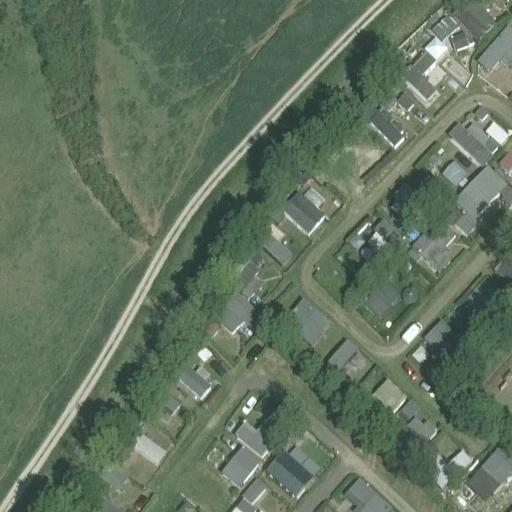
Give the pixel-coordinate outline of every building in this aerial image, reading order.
[(452,18),(470,36),(479,45),(497,27),(471,0),(452,18)] [(450,19),(433,34),(443,46),(460,31),(450,19)] [(511,33),(508,30),(478,66),(491,77),(501,65),(509,71),(511,66),(511,33)] [(479,45),(470,36),(465,38),(465,36),(451,41),(456,54),(469,50),(469,48),(479,45)] [(411,70),(401,80),(428,106),(438,95),(423,81),(437,67),(426,57),(413,71),(411,70)] [(398,103),(389,95),(380,104),(389,113),(398,103)] [(398,105),(409,114),(415,106),(405,97),(398,105)] [(476,117),(482,123),(489,116),(482,110),(476,117)] [(382,117),(372,127),(395,150),(405,140),(382,117)] [(450,140),(484,171),(494,161),(492,159),(499,151),(473,127),(466,135),(459,129),(450,140)] [(429,163),(434,169),(440,163),(435,157),(429,163)] [(510,175),(511,172),(511,160),(509,157),(499,167),(509,176),(510,175)] [(445,180),(456,190),(468,177),(457,167),(445,180)] [(488,171),(455,205),(475,224),(501,198),(508,190),(494,176),(488,171)] [(304,189),(312,180),(307,175),(299,184),(304,189)] [(406,187),(397,198),(414,211),(422,199),(406,187)] [(310,237),(326,219),(306,201),(290,219),(310,237)] [(271,221),(279,227),(285,219),(277,213),(271,221)] [(464,220),(455,229),(467,240),(478,229),(474,225),(467,217),(464,220)] [(413,251),(421,259),(440,277),(451,265),(443,257),(441,255),(446,249),(457,237),(440,221),(413,251)] [(377,236),(369,245),(390,264),(406,245),(383,224),(374,234),(377,236)] [(414,230),(407,237),(413,244),(420,237),(414,230)] [(257,271),(264,261),(251,251),(246,258),(253,263),(251,265),(250,266),(257,271)] [(421,259),(413,252),(408,257),(416,264),(421,259)] [(511,256),(494,275),(511,289),(511,256)] [(241,257),(222,282),(249,304),(263,285),(256,280),(261,274),(257,271),(250,266),(251,265),(241,257)] [(377,267),(383,273),(391,266),(384,259),(377,267)] [(413,268),(406,261),(401,267),(407,273),(413,268)] [(511,309),(484,284),(469,301),(475,307),(472,310),(491,328),(495,323),(499,327),(511,312),(511,309)] [(365,306),(380,321),(392,309),(395,311),(400,305),(398,303),(401,300),(386,285),(365,306)] [(407,292),(403,297),(405,303),(409,307),(415,306),(419,300),(418,295),(412,291),(407,292)] [(214,321),(233,338),(244,325),(255,335),(266,323),(236,296),(214,321)] [(251,304),(257,309),(262,304),(256,299),(251,304)] [(285,327),(312,350),(332,327),(304,303),(285,327)] [(213,341),(220,332),(211,325),(204,333),(213,341)] [(470,353),(442,326),(426,342),(454,369),(470,353)] [(480,329),(474,329),(470,334),(471,341),(476,344),(483,344),(486,339),(485,332),(480,329)] [(327,369),(345,385),(366,361),(348,345),(327,369)] [(205,349),(197,356),(205,365),(213,358),(205,349)] [(301,360),(312,368),(318,360),(307,352),(301,360)] [(445,373),(436,364),(427,374),(436,382),(433,385),(440,391),(447,382),(442,377),(445,373)] [(368,400),(367,401),(356,413),(379,434),(407,402),(388,384),(371,403),(368,400)] [(150,412),(167,426),(184,406),(166,392),(150,412)] [(270,420),(277,411),(268,402),(260,411),(270,420)] [(411,403),(401,415),(411,423),(421,411),(411,403)] [(296,424),(288,416),(281,424),(289,431),(296,424)] [(434,439),(425,429),(417,421),(404,435),(392,424),(381,435),(410,463),(434,439)] [(263,461),(281,439),(266,426),(258,436),(246,426),(235,439),(263,461)] [(299,430),(292,439),(297,443),(304,434),(299,430)] [(158,467),(167,455),(149,442),(140,453),(158,467)] [(511,443),(510,442),(483,471),(502,489),(511,479),(511,443)] [(114,455),(125,463),(132,453),(121,445),(114,455)] [(222,476),(241,492),(262,466),(243,451),(222,476)] [(267,475),(296,501),(314,481),(285,455),(267,475)] [(464,455),(452,466),(448,470),(437,458),(436,457),(421,471),(442,494),(473,466),(464,455)] [(412,466),(419,473),(427,465),(420,458),(412,466)] [(129,482),(110,469),(101,480),(120,494),(129,482)] [(244,499),(253,507),(268,491),(259,483),(244,499)] [(391,511),(361,484),(346,500),(359,511),(391,511)] [(96,495),(89,504),(87,511),(86,511),(116,511),(117,511),(98,497),(96,495)]
